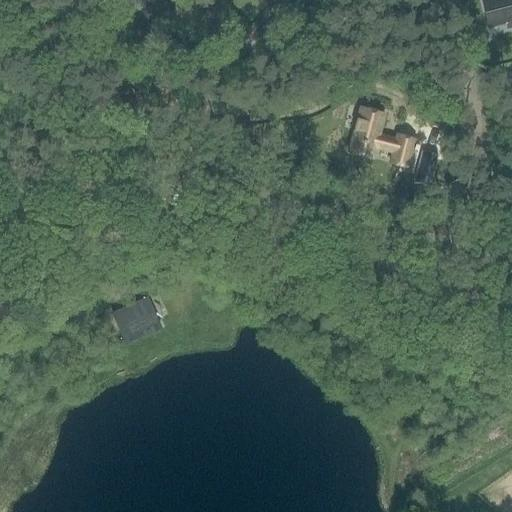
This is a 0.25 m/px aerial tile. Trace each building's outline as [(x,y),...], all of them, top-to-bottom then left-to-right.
[(139,0),(114,0),(116,14),(141,10),(139,0)] [(511,0),(486,0),(492,25),(511,20),(511,0)] [(196,23),(200,7),(177,1),(172,17),(196,23)] [(102,86),(97,79),(87,85),(93,93),(102,86)] [(123,108),(136,98),(121,79),(108,89),(123,108)] [(391,153),(388,163),(407,169),(415,140),(397,136),(396,141),(378,136),(384,115),(361,108),(349,153),(373,159),(375,149),(391,153)] [(435,174),(439,155),(423,151),(418,170),(435,174)] [(110,308),(124,339),(134,334),(160,322),(146,291),(110,308)]
